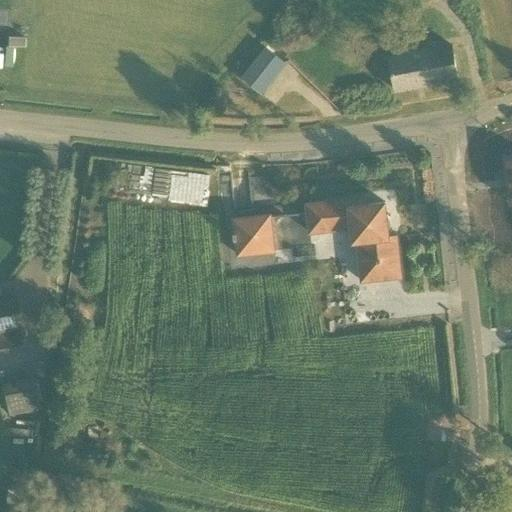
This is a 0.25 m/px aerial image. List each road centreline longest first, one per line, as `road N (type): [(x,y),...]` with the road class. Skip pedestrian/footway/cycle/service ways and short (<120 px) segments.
road 1 (unclassified): [(0,118),(257,142),(449,119)]
road 2 (unclassified): [(477,467),(478,397),(449,119)]
